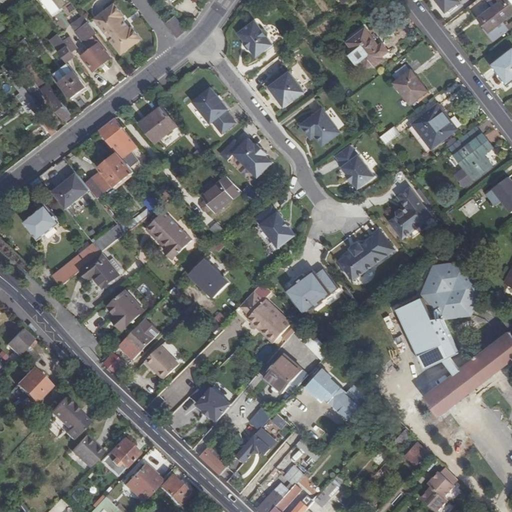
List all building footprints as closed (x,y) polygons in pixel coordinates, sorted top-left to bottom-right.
[(456,0),(434,0),(445,14),(459,3),(456,0)] [(491,0),(487,3),(493,11),(503,24),(511,17),(511,9),(505,1),(506,0),(491,0)] [(95,23),(120,56),(140,40),(130,28),(129,29),(120,19),(122,18),(113,5),(99,16),(101,19),(95,23)] [(486,35),(492,43),(508,31),(503,24),(493,11),(478,21),(488,34),(486,35)] [(100,40),(83,18),(70,27),(75,34),(74,34),(82,45),(91,38),(95,43),(100,40)] [(175,21),(167,26),(176,39),(184,33),(175,21)] [(245,42),(251,51),(257,59),(274,46),(268,39),(269,35),(265,30),(261,29),(255,22),(239,34),(245,42)] [(380,46),(366,28),(348,41),(355,50),(350,54),(357,63),(362,59),(368,66),(373,63),(375,65),(384,58),(382,56),(389,50),(383,43),(380,46)] [(61,44),(55,36),(48,42),(59,55),(66,50),(61,44)] [(82,45),(86,50),(95,43),(91,38),(82,45)] [(66,39),(61,44),(66,50),(69,54),(74,49),(66,39)] [(81,58),(92,73),(108,61),(95,43),(86,50),(88,53),(81,58)] [(511,49),(490,66),(498,77),(502,74),(510,84),(511,82),(511,49)] [(66,63),(72,58),(69,54),(66,50),(59,55),(66,63)] [(51,76),(70,100),(84,89),(66,65),(51,76)] [(87,78),(83,72),(79,76),(83,81),(87,78)] [(412,72),(394,85),(410,105),(428,93),(412,72)] [(289,73),(268,88),(284,109),(304,93),(289,73)] [(62,121),(70,115),(39,76),(36,78),(48,94),(45,96),(47,99),(46,100),(62,121)] [(86,92),(84,89),(70,100),(72,103),(86,92)] [(212,125),(214,124),(223,136),(237,125),(227,113),(229,111),(212,90),(194,104),(212,125)] [(174,101),(167,93),(162,97),(169,106),(174,101)] [(444,115),(455,130),(457,128),(439,105),(434,109),(436,110),(435,111),(440,117),(444,115)] [(150,112),(153,115),(160,109),(158,106),(150,112)] [(161,107),(160,109),(153,115),(141,124),(156,142),(176,126),(161,107)] [(436,110),(434,109),(408,128),(426,152),(455,130),(444,115),(440,117),(435,111),(436,110)] [(311,132),(315,137),(322,147),(340,134),(322,110),(300,126),(307,136),(311,132)] [(56,132),(40,111),(34,115),(50,137),(56,132)] [(115,119),(99,131),(118,155),(99,170),(113,187),(126,176),(124,174),(130,169),(122,160),(138,147),(122,128),(115,119)] [(426,152),(408,128),(406,130),(424,154),(426,152)] [(476,128),(448,149),(471,180),(490,166),(482,156),(492,148),(476,128)] [(379,139),(385,147),(398,136),(392,129),(379,139)] [(235,142),(221,156),(227,163),(234,156),(258,179),(273,164),(266,158),(267,156),(262,151),(257,146),(255,147),(248,140),(241,148),(235,142)] [(340,170),(345,177),(344,178),(350,186),(351,185),(357,191),(375,177),(359,156),(358,156),(350,146),(333,159),(341,169),(340,170)] [(53,192),(66,209),(90,191),(86,185),(74,171),(66,178),(68,180),(53,192)] [(90,191),(98,200),(111,189),(99,174),(86,185),(90,191)] [(243,193),(226,175),(201,194),(217,215),(243,193)] [(506,180),(491,192),(509,215),(511,212),(511,188),(506,180)] [(176,195),(169,186),(161,192),(169,201),(176,195)] [(432,218),(424,208),(423,210),(420,206),(421,204),(410,189),(397,198),(404,207),(406,210),(403,212),(399,211),(396,214),(396,217),(388,224),(402,241),(432,218)] [(272,206),(256,218),(278,248),(296,236),(279,212),(278,213),(272,206)] [(49,209),(27,226),(41,243),(63,227),(49,209)] [(165,213),(149,228),(168,248),(166,250),(175,259),(193,241),(165,213)] [(147,231),(166,250),(168,248),(149,228),(147,231)] [(111,238),(116,243),(126,235),(122,230),(111,238)] [(353,282),(394,252),(378,231),(370,237),(372,239),(360,247),(358,244),(350,250),(352,253),(338,263),(340,266),(340,268),(343,272),(346,272),(353,282)] [(175,259),(166,250),(164,251),(173,261),(175,259)] [(87,267),(81,271),(89,279),(94,275),(108,287),(120,274),(117,272),(121,267),(110,258),(107,262),(100,256),(87,267)] [(81,271),(87,267),(79,257),(55,277),(63,286),(81,271)] [(207,260),(192,275),(215,299),(230,284),(207,260)] [(429,263),(420,297),(439,321),(474,322),(482,288),(464,264),(429,263)] [(296,285),(287,292),(304,315),(313,308),(314,309),(322,303),(321,302),(338,289),(323,269),(316,275),(313,272),(304,279),(296,285)] [(294,282),(296,285),(304,279),(302,276),(294,282)] [(121,320),(117,324),(123,331),(144,311),(126,292),(109,308),(117,316),(121,320)] [(264,328),(278,340),(292,324),(267,300),(265,302),(254,292),(241,307),(251,316),(249,319),(262,330),(264,328)] [(303,324),(300,321),(292,329),(296,333),(303,324)] [(320,340),(303,324),(296,333),(295,333),(322,360),(330,351),(320,340)] [(139,326),(126,340),(140,353),(153,340),(139,326)] [(264,328),(262,330),(275,343),(278,340),(264,328)] [(33,344),(35,342),(23,331),(8,347),(20,358),(21,357),(29,348),(33,344)] [(511,338),(508,334),(426,398),(440,416),(511,360),(511,338)] [(161,346),(146,361),(164,380),(179,365),(161,346)] [(40,358),(29,348),(21,357),(32,367),(40,358)] [(112,354),(102,365),(113,376),(123,364),(112,354)] [(285,391),(290,396),(308,377),(284,356),(264,379),(282,395),(285,391)] [(324,369),(307,387),(317,395),(318,394),(325,400),(327,398),(353,421),(370,401),(354,386),(348,393),(332,378),(333,377),(324,369)] [(34,371),(18,387),(23,392),(22,394),(24,396),(25,394),(36,404),(51,388),(34,371)] [(211,389),(197,406),(203,412),(202,413),(209,419),(210,418),(216,423),(231,406),(211,389)] [(49,417),(77,439),(93,418),(64,397),(49,417)] [(248,423),(258,432),(261,429),(272,417),(262,408),(248,423)] [(277,415),(273,421),(282,427),(286,421),(277,415)] [(189,418),(175,433),(190,447),(194,442),(192,439),(200,431),(196,427),(197,426),(189,418)] [(463,425),(449,433),(462,455),(476,448),(463,425)] [(244,449),(237,456),(244,463),(255,451),(258,451),(264,456),(276,443),(261,429),(258,432),(256,435),(252,439),(244,449)] [(194,442),(190,447),(193,450),(205,436),(200,431),(192,439),(194,442)] [(91,469),(105,453),(88,436),(73,452),(91,469)] [(363,439),(358,444),(362,448),(367,443),(363,439)] [(125,440),(111,454),(127,469),(140,455),(125,440)] [(301,440),(298,447),(319,459),(322,453),(301,440)] [(418,466),(424,459),(429,453),(419,443),(407,457),(418,466)] [(198,455),(220,475),(227,468),(224,465),(210,452),(206,448),(198,455)] [(285,476),(295,485),(296,484),(305,474),(295,465),(285,476)] [(150,495),(162,482),(145,466),(126,486),(143,503),(150,495)] [(447,482),(453,475),(446,468),(441,473),(440,471),(438,473),(447,482)] [(421,499),(431,507),(456,478),(453,475),(447,482),(438,473),(434,478),(437,481),(432,487),(435,490),(430,495),(427,493),(421,499)] [(172,477),(161,489),(171,499),(168,503),(176,510),(191,495),(172,477)] [(428,484),(432,487),(437,481),(434,478),(428,484)] [(456,478),(431,507),(435,511),(437,511),(448,501),(445,498),(456,486),(454,485),(458,480),(456,478)] [(283,483),(258,510),(260,511),(270,511),(290,490),(283,483)] [(331,483),(317,499),(323,506),(338,490),(331,483)] [(270,511),(305,511),(315,501),(308,495),(292,511),(283,511),(282,511),(302,489),(296,484),(295,485),(290,490),(270,511)] [(116,511),(118,510),(106,498),(92,511),(116,511)] [(49,511),(62,511),(66,509),(60,502),(49,511)]
